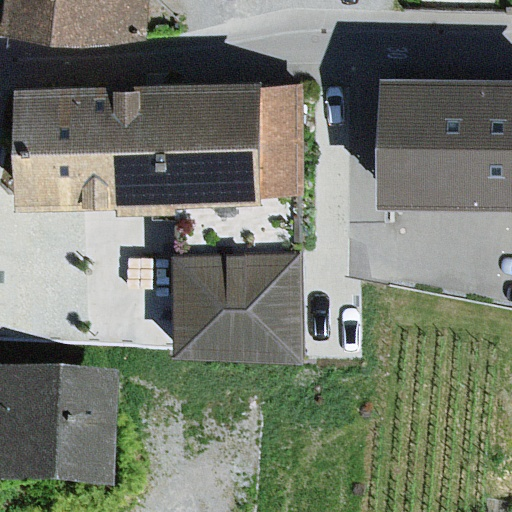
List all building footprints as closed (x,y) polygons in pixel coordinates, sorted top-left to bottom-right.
[(145,0),(10,0),(7,31),(141,43),(145,0)] [(511,76),(384,77),(385,203),(511,204),(511,76)] [(305,84),(172,85),(173,200),(174,254),(302,252),(305,84)] [(172,85),(23,88),(25,202),(173,200),(172,85)] [(302,368),(302,252),(174,254),(173,360),(302,368)] [(0,490),(102,495),(108,380),(0,374),(0,490)]
